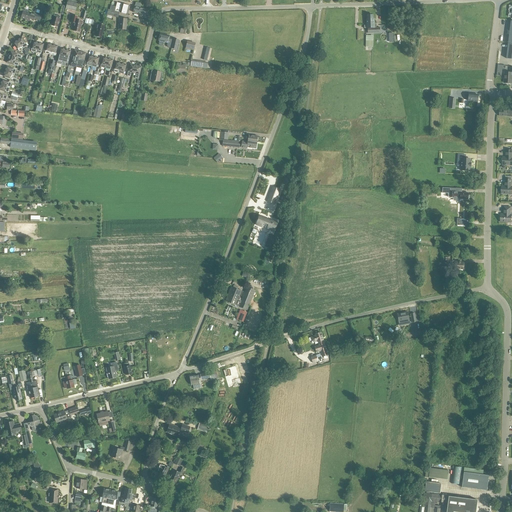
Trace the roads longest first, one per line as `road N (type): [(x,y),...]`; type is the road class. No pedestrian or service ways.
road 1 (residential): [(179,372),(302,55),(309,6)]
road 2 (unclassified): [(7,26),(143,60),(155,14),(168,8),(309,6)]
road 3 (residential): [(179,372),(487,288)]
road 4 (unclassified): [(499,511),(507,313),(487,288)]
road 5 (unclassified): [(487,288),(492,94)]
road 6 (residential): [(144,486),(66,465),(39,406)]
road 7 (residential): [(39,406),(179,372)]
road 8 (unclassified): [(309,6),(449,1)]
road 9 (residential): [(179,372),(149,445),(144,486)]
